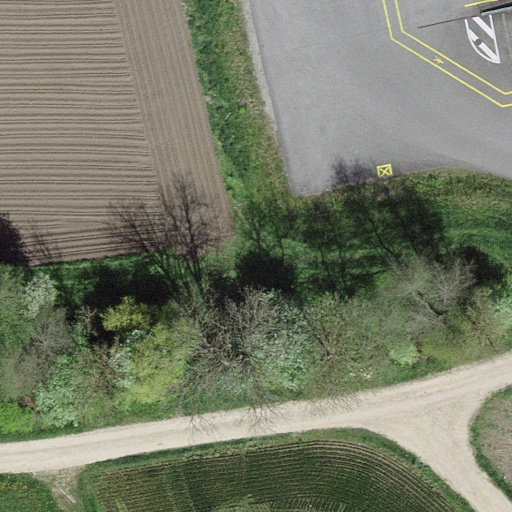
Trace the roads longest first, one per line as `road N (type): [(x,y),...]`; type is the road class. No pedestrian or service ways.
road 1 (track): [(511,368),(410,395),(108,446),(0,454)]
road 2 (track): [(501,511),(410,395)]
